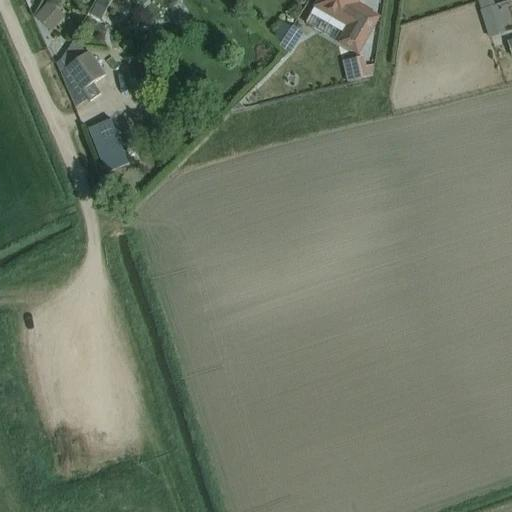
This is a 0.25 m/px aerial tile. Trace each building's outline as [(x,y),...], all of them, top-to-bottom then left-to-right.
[(320,0),(316,9),(347,27),(337,44),(356,55),(377,19),(355,5),(358,0),(320,0)] [(493,0),(478,0),(481,11),(495,7),(493,0)] [(49,2),(35,18),(51,33),(65,17),(49,2)] [(308,20),(297,37),(307,44),(318,27),(308,20)] [(89,55),(67,69),(88,100),(99,93),(93,84),(103,77),(89,55)] [(362,56),(343,60),(347,82),(367,78),(362,56)]
